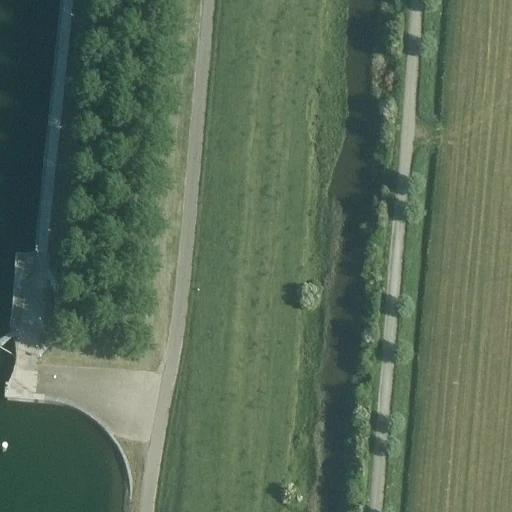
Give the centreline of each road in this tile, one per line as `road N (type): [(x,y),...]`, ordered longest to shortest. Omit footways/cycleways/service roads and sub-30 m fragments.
road 1 (unclassified): [(150,511),(210,0)]
road 2 (unclassified): [(375,511),(417,0)]
